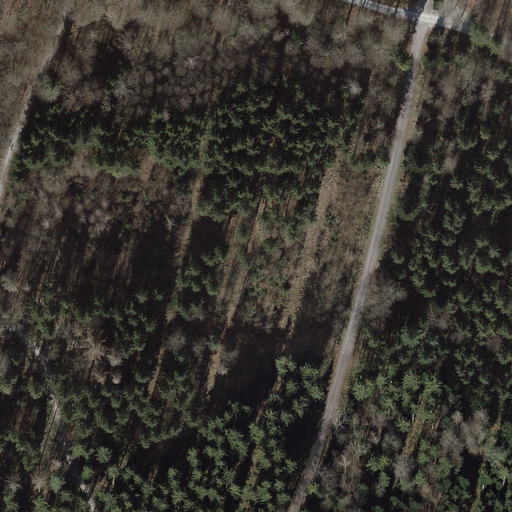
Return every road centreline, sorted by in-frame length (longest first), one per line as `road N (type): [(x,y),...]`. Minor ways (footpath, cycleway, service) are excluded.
road 1 (track): [(422,17),(392,202),(339,392),(292,511)]
road 2 (track): [(94,511),(38,349),(20,325),(0,317)]
road 3 (track): [(71,0),(0,187)]
